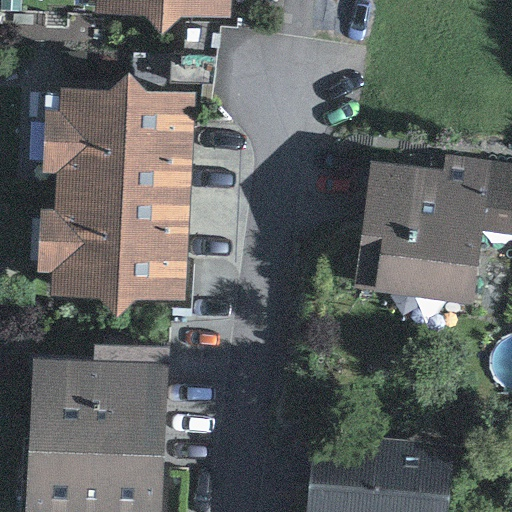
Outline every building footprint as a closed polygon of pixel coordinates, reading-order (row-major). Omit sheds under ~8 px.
[(181,198),(184,103),(60,99),(57,195),(181,198)] [(511,193),(511,154),(377,136),(370,285),(502,302),(511,193)] [(178,294),(181,198),(57,195),(54,291),(178,294)] [(34,511),(149,511),(156,374),(41,369),(34,511)] [(316,442),(310,511),(441,511),(446,453),(316,442)]
